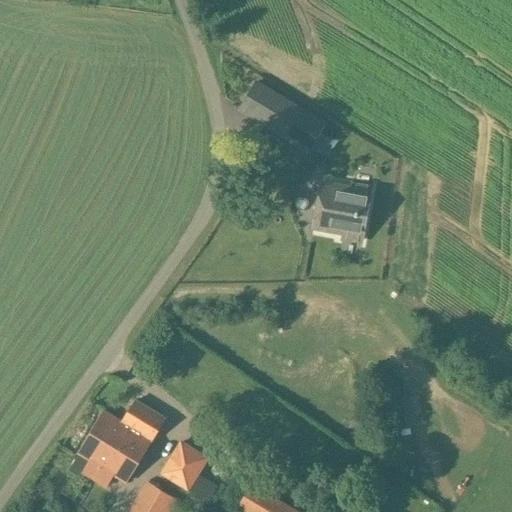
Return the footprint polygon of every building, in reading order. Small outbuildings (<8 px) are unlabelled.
[(326,120),(296,104),(280,133),(310,150),(326,120)] [(322,184),(314,228),(344,234),(343,237),(362,241),(371,189),(352,186),(352,190),(322,184)] [(413,425),(408,397),(400,398),(405,427),(413,425)] [(135,400),(122,421),(104,410),(78,453),(125,483),(165,419),(135,400)] [(189,490),(209,459),(181,442),(162,473),(189,490)] [(168,511),(175,500),(148,484),(131,511),(168,511)] [(299,511),(252,484),(238,508),(243,511),(299,511)]
